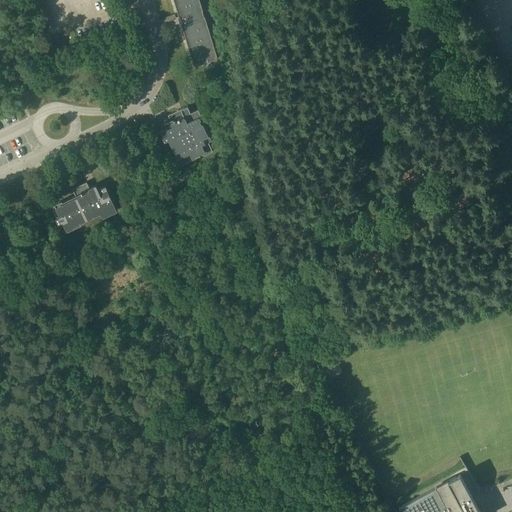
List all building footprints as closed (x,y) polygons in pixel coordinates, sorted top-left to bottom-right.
[(183,23),(182,23),(195,65),(205,62),(205,61),(207,60),(208,61),(218,58),(200,0),(174,0),(180,18),(181,17),(183,23)] [(26,92),(24,88),(16,91),(18,96),(26,92)] [(381,104),(356,120),(364,132),(389,116),(381,104)] [(212,139),(200,115),(202,115),(198,108),(191,111),(188,105),(168,115),(173,124),(167,127),(160,130),(165,140),(168,139),(177,157),(176,158),(179,165),(206,152),(207,153),(213,150),(209,140),(212,139)] [(60,215),(56,217),(59,223),(63,221),(68,231),(82,224),(82,223),(101,213),(103,217),(118,210),(106,185),(99,188),(96,184),(90,187),(87,181),(73,188),(76,195),(63,201),(62,200),(55,204),(60,215)] [(480,511),(460,474),(399,507),(401,511),(480,511)]
